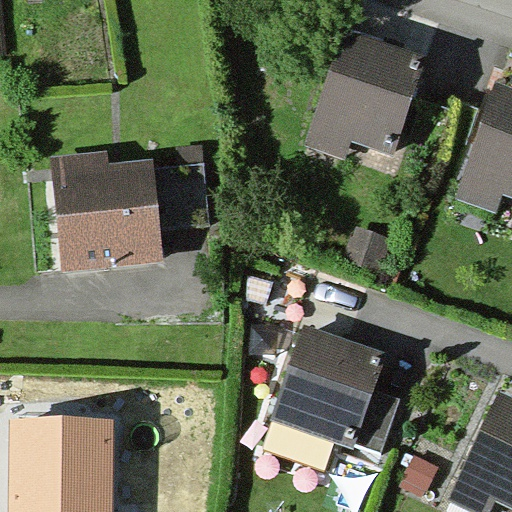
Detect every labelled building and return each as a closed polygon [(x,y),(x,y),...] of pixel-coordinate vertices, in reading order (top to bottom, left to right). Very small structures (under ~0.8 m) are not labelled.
[(418,62),(343,37),(307,143),(341,154),(346,138),(388,152),(418,62)] [(511,96),(496,92),(460,196),(494,208),(499,192),(511,196),(511,96)] [(152,261),(143,167),(54,176),(63,269),(152,261)] [(354,229),(340,260),(376,276),(390,245),(354,229)] [(379,356),(302,331),(273,421),(349,446),(379,356)] [(353,447),(380,456),(398,401),(371,392),(353,447)] [(511,404),(499,398),(451,500),(476,511),(486,511),(493,498),(511,507),(511,404)] [(112,511),(114,418),(12,417),(10,511),(112,511)] [(413,457),(401,483),(423,493),(435,466),(413,457)]
